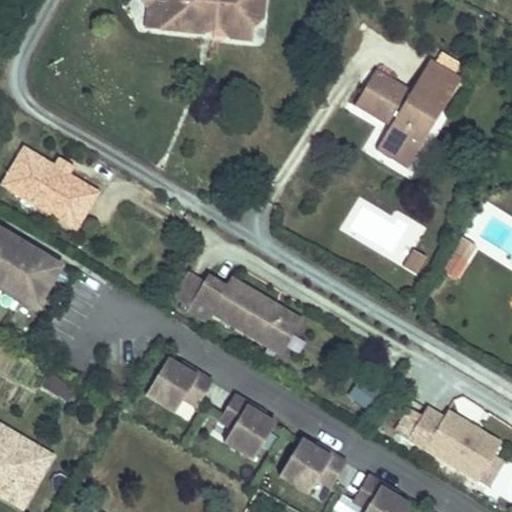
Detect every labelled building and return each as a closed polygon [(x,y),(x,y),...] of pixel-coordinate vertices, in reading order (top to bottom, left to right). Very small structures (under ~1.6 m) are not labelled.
[(142,0),(143,1),(142,10),(157,12),(162,0),(142,0)] [(162,0),(157,12),(157,33),(178,34),(179,25),(203,27),(228,28),(226,39),(251,40),(251,15),(260,18),(260,0),(162,0)] [(179,25),(178,34),(203,35),(203,27),(179,25)] [(453,81),(460,69),(428,50),(420,62),(453,81)] [(403,77),(371,58),(352,94),(383,113),(387,107),(391,108),(387,114),(374,140),(393,153),(403,137),(416,145),(442,100),(418,86),(415,93),(400,83),(403,77)] [(442,100),(453,81),(420,62),(409,81),(418,86),(442,100)] [(418,86),(409,81),(403,77),(400,83),(415,93),(418,86)] [(408,161),(416,145),(403,137),(393,153),(408,161)] [(61,167),(27,147),(3,187),(60,222),(70,206),(84,215),(99,190),(75,176),(61,167)] [(81,166),(67,158),(61,167),(75,176),(81,166)] [(74,230),(84,215),(70,206),(60,222),(74,230)] [(62,271),(0,234),(0,290),(2,291),(19,301),(38,312),(62,271)] [(474,246),(464,239),(455,254),(444,270),(455,276),(465,261),(474,246)] [(423,256),(413,250),(404,266),(414,272),(423,256)] [(216,288),(205,280),(191,303),(203,310),(216,288)] [(289,312),(244,285),(240,291),(221,280),(216,288),(203,310),(201,314),(220,326),(226,316),(293,357),(312,327),(293,315),(290,321),(285,318),(289,312)] [(171,361),(150,396),(179,414),(188,399),(202,408),(217,382),(194,369),(192,373),(182,367),(171,361)] [(194,369),(185,363),(182,367),(192,373),(194,369)] [(47,372),(41,387),(62,395),(67,380),(47,372)] [(346,395),(367,409),(380,390),(359,376),(346,395)] [(237,429),(228,443),(258,461),(279,425),(268,418),(258,413),(261,409),(238,395),(223,421),(237,429)] [(270,414),(261,409),(258,413),(268,418),(270,414)] [(438,423),(425,445),(509,494),(511,488),(511,445),(465,418),(462,424),(443,413),(438,423)] [(425,445),(438,423),(425,415),(412,437),(425,445)] [(56,457),(0,424),(0,493),(10,500),(19,486),(33,495),(56,457)] [(305,440),(284,476),(313,493),(322,479),(335,487),(351,462),(328,449),(326,453),(316,447),(305,440)] [(328,449),(319,443),(316,447),(326,453),(328,449)] [(372,475),(357,500),(371,509),(368,511),(408,511),(413,505),(402,498),(392,492),(394,488),(372,475)] [(33,495),(19,486),(10,500),(25,509),(33,495)] [(404,494),(394,488),(392,492),(402,498),(404,494)]
